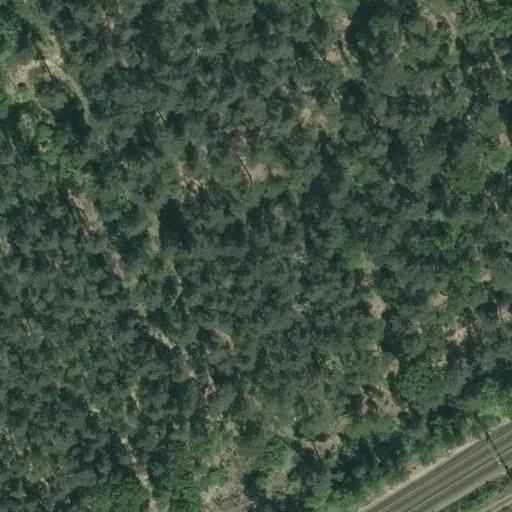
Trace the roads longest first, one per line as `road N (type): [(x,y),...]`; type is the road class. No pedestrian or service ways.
road 1 (track): [(23,0),(283,433),(332,440),(511,336)]
road 2 (track): [(511,153),(435,0)]
